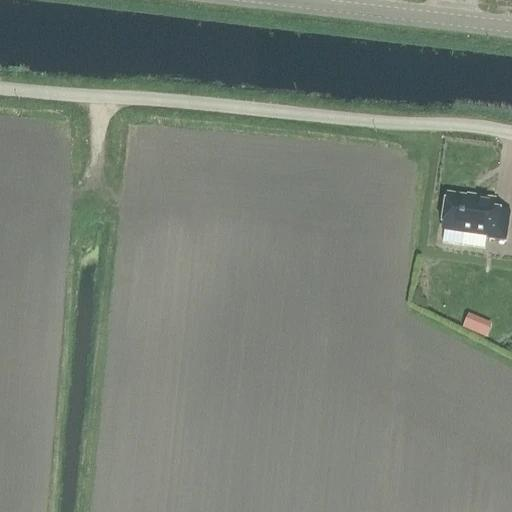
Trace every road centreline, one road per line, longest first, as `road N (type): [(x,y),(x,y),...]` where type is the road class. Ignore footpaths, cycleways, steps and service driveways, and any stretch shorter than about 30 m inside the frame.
road 1 (unclassified): [(511,134),(0,89)]
road 2 (tertiary): [(511,28),(269,0)]
